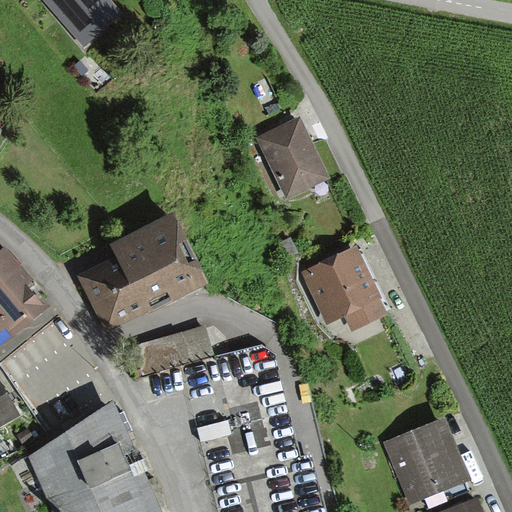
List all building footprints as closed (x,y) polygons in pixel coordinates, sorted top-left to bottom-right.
[(46,0),(86,43),(118,13),(106,0),(46,0)] [(300,117),(257,138),(284,197),(328,177),(300,117)] [(117,256),(78,274),(106,332),(208,283),(174,213),(111,243),(117,256)] [(26,284),(33,278),(7,247),(0,253),(0,332),(6,327),(13,335),(46,306),(26,284)] [(357,248),(303,273),(327,325),(344,317),(351,332),(388,315),(357,248)] [(205,327),(135,347),(143,376),(213,355),(205,327)] [(278,354),(234,357),(238,400),(282,397),(278,354)] [(0,425),(21,413),(0,377),(0,425)] [(115,401),(32,458),(54,511),(162,511),(142,461),(131,466),(127,455),(135,450),(115,401)] [(443,418),(385,443),(410,502),(468,477),(443,418)] [(483,511),(478,496),(437,511),(483,511)]
